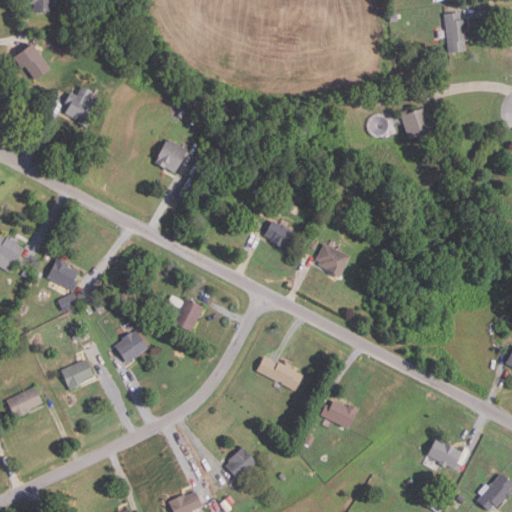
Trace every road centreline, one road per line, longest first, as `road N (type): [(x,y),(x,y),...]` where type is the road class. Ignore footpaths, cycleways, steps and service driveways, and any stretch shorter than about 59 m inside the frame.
road 1 (residential): [(511,419),(0,150)]
road 2 (residential): [(0,501),(195,403),(264,293)]
